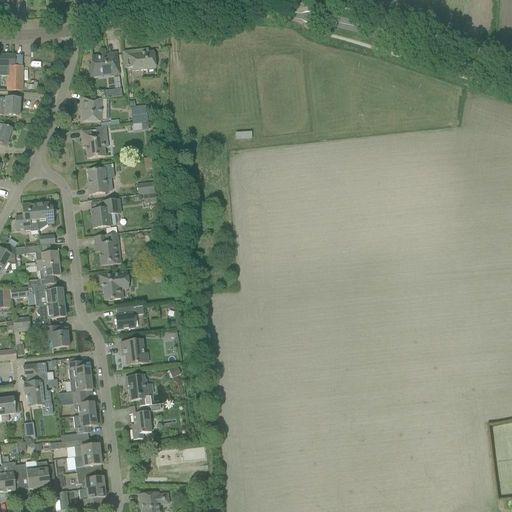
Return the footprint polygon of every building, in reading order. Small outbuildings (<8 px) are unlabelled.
[(154,69),(153,63),(152,53),(147,54),(147,50),(122,53),(124,70),(131,69),(132,72),(154,69)] [(89,78),(99,77),(108,76),(108,77),(118,76),(115,54),(107,55),(107,57),(91,59),(92,67),(88,67),(89,78)] [(0,77),(6,77),(6,92),(12,92),(22,92),(22,67),(21,67),(14,67),(14,57),(14,56),(0,55),(0,77)] [(0,98),(0,116),(8,117),(18,117),(19,100),(9,100),(0,98)] [(80,99),(80,112),(81,112),(81,123),(91,123),(100,123),(100,122),(107,122),(108,101),(100,101),(94,101),(94,99),(91,99),(80,99)] [(131,109),(133,124),(139,123),(146,122),(144,107),(134,108),(131,109)] [(0,146),(4,148),(12,130),(2,127),(0,125),(0,146)] [(86,161),(96,160),(104,159),(103,150),(106,150),(104,129),(100,129),(95,130),(95,132),(80,134),(82,147),(84,147),(86,161)] [(103,171),(87,173),(88,183),(86,183),(88,197),(106,195),(104,180),(113,179),(112,166),(102,167),(103,171)] [(153,184),(136,186),(137,197),(154,195),(153,184)] [(155,204),(154,197),(144,198),(145,206),(155,204)] [(92,231),(102,229),(109,229),(107,217),(119,216),(118,202),(101,204),(102,211),(90,213),(92,231)] [(35,206),(35,204),(20,206),(22,218),(14,218),(15,231),(23,230),(24,232),(30,232),(30,233),(38,232),(38,228),(37,225),(35,206)] [(49,204),(35,206),(37,225),(53,224),(52,217),(54,217),(57,213),(54,210),(51,210),(51,209),(49,209),(49,204)] [(146,237),(149,244),(155,241),(151,234),(146,237)] [(99,268),(109,267),(120,265),(116,236),(106,237),(106,236),(93,238),(95,254),(98,254),(99,268)] [(39,246),(44,246),(54,245),(53,237),(38,238),(39,246)] [(6,245),(2,251),(0,250),(0,274),(4,268),(6,263),(10,266),(16,265),(15,257),(15,256),(14,250),(6,245)] [(39,255),(40,267),(58,265),(56,253),(48,254),(47,247),(38,248),(39,255)] [(55,286),(54,278),(59,277),(58,265),(40,267),(36,268),(36,273),(37,273),(38,281),(27,282),(28,288),(32,288),(44,287),(55,286)] [(163,268),(153,269),(153,274),(156,274),(156,276),(159,276),(160,279),(165,279),(163,268)] [(104,302),(114,301),(122,300),(121,291),(128,290),(126,273),(98,276),(99,287),(102,286),(104,302)] [(46,307),(62,305),(61,291),(44,292),(44,287),(32,288),(34,308),(38,308),(46,307)] [(26,289),(9,290),(10,300),(27,298),(26,289)] [(8,291),(6,292),(0,292),(0,308),(9,308),(8,291)] [(62,305),(46,307),(38,308),(38,310),(36,311),(36,313),(36,314),(36,315),(37,316),(38,316),(40,327),(49,326),(49,320),(64,319),(62,305)] [(142,307),(125,309),(115,310),(116,321),(114,322),(115,332),(134,330),(133,317),(143,315),(142,307)] [(12,321),(12,322),(13,330),(30,329),(29,319),(12,321)] [(42,330),(43,333),(44,343),(51,343),(52,351),(68,349),(66,334),(58,335),(57,328),(42,330)] [(138,365),(144,364),(148,364),(147,354),(142,355),(141,341),(119,344),(120,354),(123,353),(125,367),(132,366),(135,366),(138,365)] [(14,351),(0,352),(0,362),(15,360),(14,351)] [(69,382),(74,382),(74,381),(89,380),(88,368),(81,369),(80,363),(73,364),(73,360),(67,360),(68,371),(67,371),(69,382)] [(45,364),(22,367),(23,372),(24,373),(25,377),(23,377),(26,377),(27,384),(23,384),(24,397),(26,397),(28,408),(41,407),(43,416),(52,415),(51,406),(50,406),(49,392),(45,393),(44,386),(47,385),(46,374),(45,364)] [(176,367),(168,370),(172,379),(180,375),(176,367)] [(139,408),(149,406),(151,406),(150,397),(147,397),(145,380),(143,381),(143,377),(123,379),(125,389),(127,389),(129,403),(138,402),(139,408)] [(72,394),(72,400),(84,398),(84,392),(90,392),(89,380),(74,381),(74,382),(69,382),(70,394),(72,394)] [(84,398),(72,400),(74,410),(76,412),(77,412),(78,417),(94,416),(92,403),(85,404),(84,398)] [(7,416),(18,414),(16,399),(2,401),(4,422),(8,422),(7,416)] [(150,414),(149,406),(139,408),(127,409),(128,416),(131,416),(133,430),(131,430),(132,441),(142,440),(142,435),(151,434),(148,414),(150,414)] [(95,428),(94,416),(78,417),(72,418),(74,431),(76,430),(76,435),(60,437),(61,444),(87,441),(86,435),(89,434),(88,428),(95,428)] [(33,440),(33,441),(34,441),(32,425),(24,426),(25,438),(27,438),(30,438),(32,439),(33,440)] [(74,459),(99,456),(97,445),(88,447),(87,441),(61,444),(50,444),(50,451),(55,450),(74,448),(74,459)] [(76,475),(91,473),(90,467),(100,466),(99,456),(74,459),(75,475),(76,475)] [(47,479),(53,478),(51,465),(46,466),(46,463),(35,464),(36,467),(35,467),(36,472),(38,490),(48,488),(47,479)] [(19,470),(18,466),(15,467),(14,464),(1,465),(1,469),(1,474),(4,494),(14,492),(13,482),(20,481),(19,470)] [(25,466),(18,466),(19,470),(20,481),(20,482),(26,481),(27,491),(38,490),(36,472),(35,467),(25,469),(25,466)] [(84,485),(85,490),(103,488),(101,478),(92,479),(91,473),(76,475),(77,485),(84,485)] [(103,488),(85,490),(78,491),(79,502),(82,501),(83,508),(96,507),(95,500),(104,499),(103,488)] [(141,511),(159,511),(158,505),(168,504),(167,496),(158,497),(157,494),(138,496),(139,506),(140,506),(141,511)]
